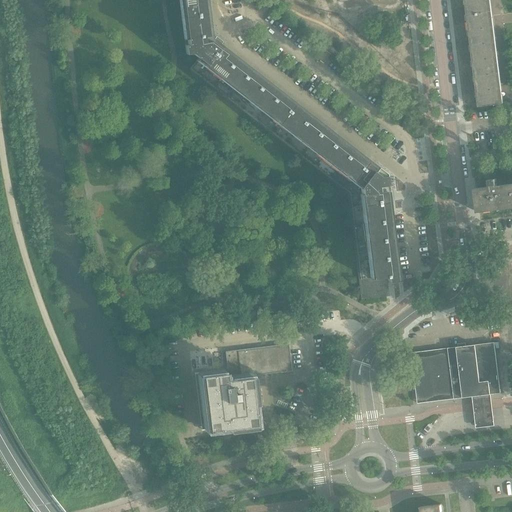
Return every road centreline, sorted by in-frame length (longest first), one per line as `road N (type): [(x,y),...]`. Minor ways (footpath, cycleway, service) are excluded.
road 1 (tertiary): [(351,463),(262,477),(161,511)]
road 2 (unclassified): [(358,371),(399,324),(455,296),(467,276),(464,240)]
road 3 (unclassified): [(456,177),(435,0)]
road 4 (tertiary): [(194,511),(353,477)]
road 5 (tertiary): [(511,442),(389,459)]
road 6 (tertiary): [(390,474),(511,462)]
